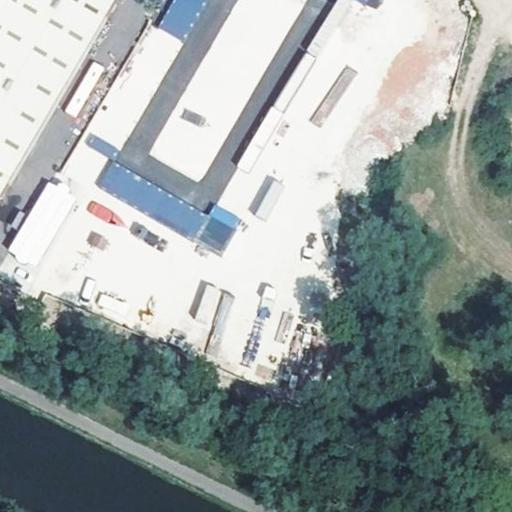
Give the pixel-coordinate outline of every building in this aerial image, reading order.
[(0,0),(0,192),(5,195),(111,0),(0,0)] [(149,154),(202,183),(302,0),(166,0),(87,144),(118,160),(206,0),(234,0),(238,2),(177,111),(174,109),(149,154)] [(214,203),(206,216),(112,158),(97,182),(220,257),(242,220),(214,203)] [(48,179),(6,251),(34,267),(77,196),(48,179)] [(216,308),(228,311),(233,294),(205,285),(194,318),(211,324),(216,308)]
